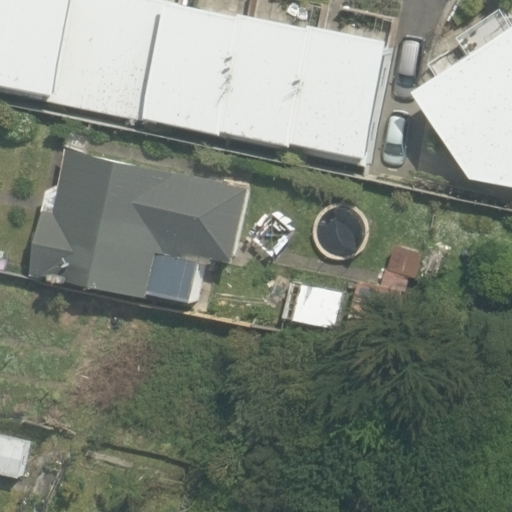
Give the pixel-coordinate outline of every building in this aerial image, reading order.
[(400,39),(322,22),(321,25),(238,8),(240,0),(200,0),(201,2),(191,0),(0,0),(0,80),(63,93),(61,103),(154,121),(155,117),(232,133),(233,129),(302,145),(302,141),(377,156),(400,39)] [(511,32),(426,87),(482,177),(511,182),(511,32)] [(50,212),(29,209),(18,281),(193,306),(199,262),(238,268),(250,181),(58,154),(50,212)] [(338,286),(277,280),(273,321),(333,328),(338,286)] [(27,439),(0,432),(0,480),(17,484),(27,439)]
